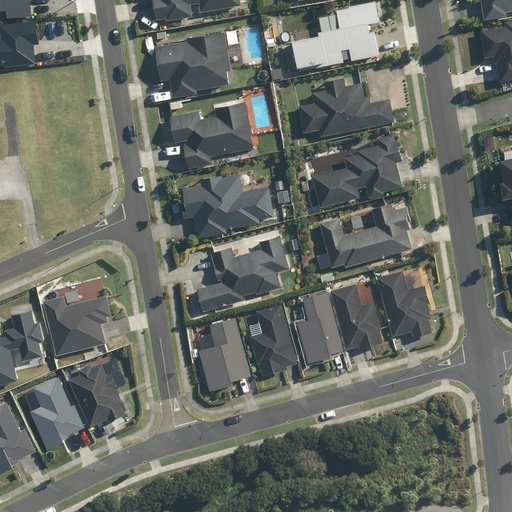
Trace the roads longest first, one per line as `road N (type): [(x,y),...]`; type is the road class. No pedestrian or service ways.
road 1 (tertiary): [(426,0),(485,357)]
road 2 (residential): [(177,440),(485,357)]
road 3 (residential): [(177,440),(140,212)]
road 4 (residential): [(140,212),(105,0)]
road 5 (residential): [(16,511),(177,440)]
road 6 (tertiary): [(485,357),(504,511)]
road 7 (residential): [(140,212),(0,272)]
